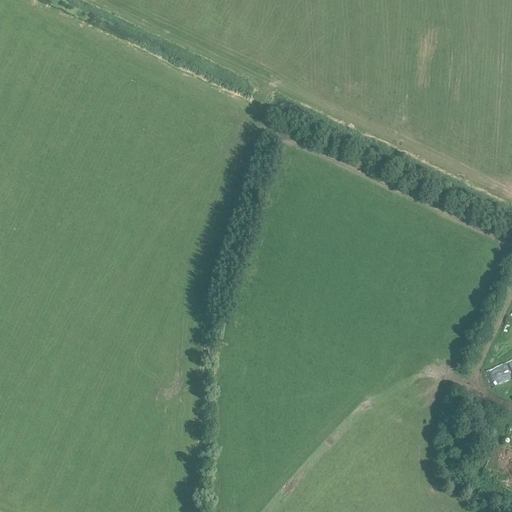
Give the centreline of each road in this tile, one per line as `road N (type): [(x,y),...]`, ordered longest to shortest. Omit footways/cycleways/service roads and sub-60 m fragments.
road 1 (track): [(193,511),(202,300),(252,124)]
road 2 (track): [(511,196),(270,83),(252,124)]
road 3 (track): [(293,511),(443,377),(511,405)]
road 4 (track): [(270,83),(93,0)]
